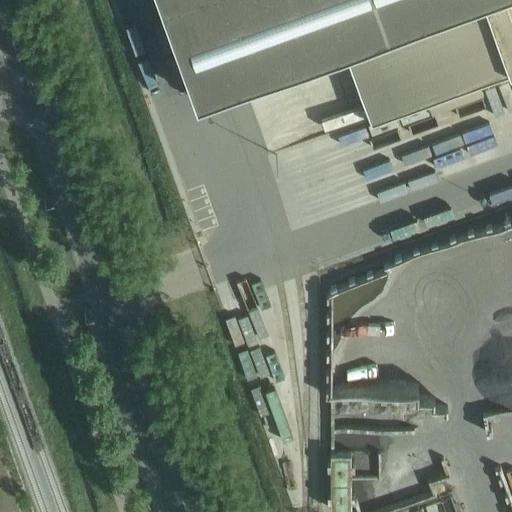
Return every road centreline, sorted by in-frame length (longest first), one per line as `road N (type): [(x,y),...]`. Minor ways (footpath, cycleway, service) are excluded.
road 1 (unclassified): [(184,511),(0,3)]
road 2 (unknown): [(248,243),(511,150)]
road 3 (unknown): [(248,243),(152,0)]
road 4 (unknown): [(104,291),(248,243)]
road 5 (unknown): [(475,511),(469,422),(477,407),(511,387)]
